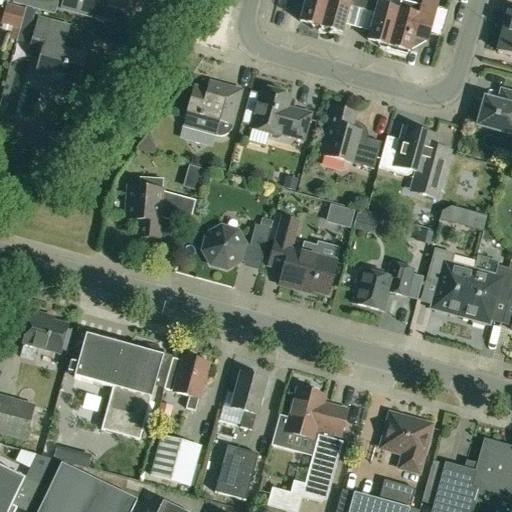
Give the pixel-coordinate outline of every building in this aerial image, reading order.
[(45,0),(43,0),(41,11),(53,15),(56,3),(45,0)] [(63,0),(61,9),(85,16),(103,21),(106,6),(124,11),(126,0),(63,0)] [(319,32),(327,0),(305,0),(299,22),(309,25),(311,30),(319,32)] [(362,11),(364,0),(327,0),(319,32),(327,34),(332,31),(342,34),(349,8),(362,11)] [(401,1),(398,0),(364,0),(362,11),(374,14),(367,41),(376,43),(379,48),(388,51),(401,1)] [(427,41),(437,6),(423,2),(422,6),(401,1),(388,51),(395,53),(400,50),(410,53),(414,38),(427,41)] [(25,9),(8,4),(3,24),(5,25),(4,30),(13,32),(11,40),(16,41),(20,29),(25,9)] [(511,13),(508,13),(507,15),(504,16),(502,23),(504,26),(502,33),(511,35),(511,13)] [(41,55),(35,76),(76,88),(84,58),(61,52),(68,28),(39,20),(30,52),(41,55)] [(511,35),(502,33),(497,53),(511,56),(511,35)] [(231,132),(232,126),(242,91),(217,84),(215,92),(193,86),(182,128),(219,138),(224,137),(228,135),(231,132)] [(262,89),(261,93),(250,90),(241,123),(252,126),(251,130),(278,137),(279,134),(303,140),(310,115),(286,109),(290,97),(262,89)] [(511,93),(510,93),(508,102),(504,104),(484,99),(483,102),(480,104),(477,114),(479,118),(477,127),(511,136),(511,93)] [(358,123),(352,122),(354,114),(332,108),(328,126),(329,126),(321,156),(373,170),(381,143),(367,139),(367,135),(366,131),(364,128),(361,125),(358,123)] [(24,137),(25,130),(0,122),(0,138),(21,144),(24,137)] [(412,172),(414,172),(409,191),(419,194),(436,199),(448,155),(446,151),(437,149),(433,147),(436,137),(404,128),(400,144),(396,146),(385,143),(378,169),(407,177),(411,175),(412,172)] [(46,133),(26,129),(23,144),(43,148),(46,133)] [(152,154),(146,136),(136,150),(152,154)] [(295,191),(298,180),(287,177),(284,188),(295,191)] [(162,190),(161,190),(162,180),(139,179),(139,189),(128,188),(125,220),(138,221),(137,238),(160,239),(162,219),(178,224),(188,226),(195,201),(185,198),(162,192),(162,190)] [(330,206),(326,222),(350,228),(354,212),(330,206)] [(454,224),(458,209),(451,207),(441,213),(439,220),(454,224)] [(371,214),(358,211),(355,223),(368,227),(371,214)] [(487,217),(472,213),(468,228),(483,232),(487,217)] [(275,243),(268,266),(283,270),(279,285),(299,290),(299,288),(327,295),(335,263),(314,257),(317,247),(302,243),(299,253),(290,250),(297,223),(282,218),(275,243)] [(255,225),(249,247),(264,251),(270,230),(255,225)] [(206,235),(202,251),(210,265),(226,270),(240,262),(245,245),(237,231),(221,227),(206,235)] [(435,232),(422,228),(418,227),(414,242),(431,247),(435,232)] [(460,317),(472,271),(450,265),(453,255),(435,250),(426,281),(438,284),(431,308),(430,310),(432,310),(435,311),(434,313),(446,317),(447,314),(460,317)] [(373,269),(371,273),(362,270),(361,274),(357,273),(354,287),(357,288),(353,304),(382,313),(388,293),(405,297),(413,270),(395,265),(391,278),(382,276),(382,272),(373,269)] [(507,303),(511,285),(511,271),(498,268),(495,277),(472,271),(460,317),(473,321),(472,324),(484,327),(485,324),(487,325),(489,326),(489,324),(496,300),(507,303)] [(23,344),(20,358),(33,361),(36,348),(59,354),(67,326),(30,316),(22,344),(23,344)] [(139,441),(151,399),(162,357),(85,335),(74,378),(112,388),(100,431),(139,441)] [(164,388),(164,390),(173,393),(189,397),(185,409),(195,412),(208,365),(183,358),(182,362),(172,359),(164,388)] [(226,394),(218,422),(239,428),(251,431),(265,380),(241,374),(235,396),(226,394)] [(266,507),(283,511),(298,511),(302,499),(320,503),(327,499),(342,443),(332,440),(334,435),(340,437),(347,411),(322,404),(325,397),(297,389),(285,433),(312,441),(314,437),(317,438),(304,485),(293,482),(290,494),(272,489),(266,507)] [(0,397),(0,434),(24,441),(34,406),(0,397)] [(389,414),(380,449),(406,456),(403,470),(419,474),(432,426),(389,414)] [(167,430),(167,427),(165,424),(156,421),(155,427),(167,430)] [(161,437),(151,476),(189,486),(200,448),(161,437)] [(497,498),(495,505),(494,507),(496,511),(508,511),(510,511),(511,502),(511,448),(496,444),(484,440),(482,446),(477,464),(466,461),(464,469),(444,463),(434,502),(430,511),(472,511),(476,500),(478,492),(497,498)] [(227,447),(214,493),(245,502),(258,455),(227,447)] [(52,460),(37,455),(30,469),(24,480),(12,505),(17,508),(26,511),(35,494),(52,460)] [(130,511),(136,501),(104,485),(100,484),(61,465),(44,499),(66,509),(64,511),(130,511)] [(0,511),(14,511),(16,508),(11,506),(12,505),(24,480),(0,468),(0,511)] [(384,481),(384,480),(384,481),(383,482),(379,499),(380,500),(406,507),(409,507),(410,503),(413,489),(414,488),(386,481),(384,481)] [(349,511),(408,511),(354,496),(349,511)] [(44,499),(37,511),(64,511),(66,509),(44,499)] [(157,511),(181,511),(162,503),(157,511)]
